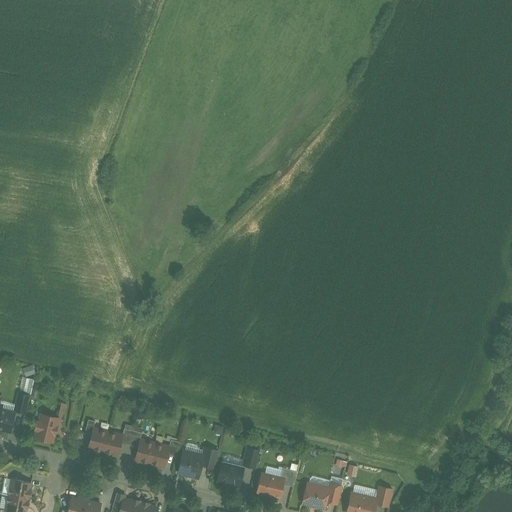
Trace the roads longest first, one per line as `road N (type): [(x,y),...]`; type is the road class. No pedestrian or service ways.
road 1 (residential): [(59,463),(266,511)]
road 2 (residential): [(415,511),(488,404)]
